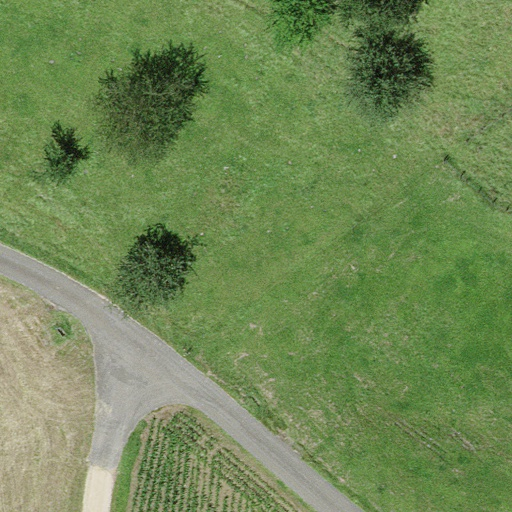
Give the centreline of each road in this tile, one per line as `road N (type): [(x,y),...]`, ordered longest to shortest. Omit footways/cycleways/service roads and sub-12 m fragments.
road 1 (unclassified): [(0,259),(131,342),(353,511)]
road 2 (track): [(131,342),(97,511)]
